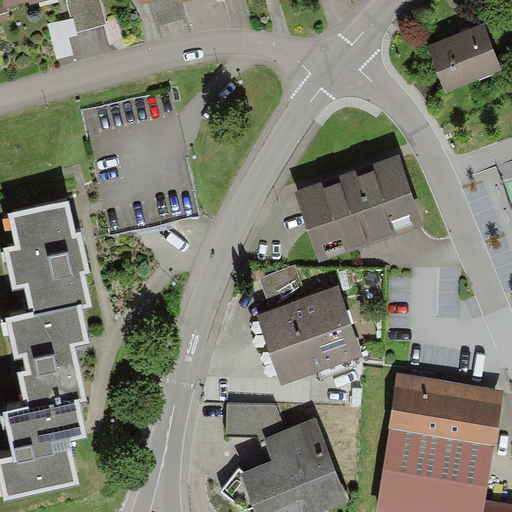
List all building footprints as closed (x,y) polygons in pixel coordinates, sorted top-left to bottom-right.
[(66,0),(61,2),(70,32),(102,23),(95,0),(66,0)] [(479,16),(420,38),(438,85),(497,63),(479,16)] [(391,148),(288,187),(313,254),(417,215),(391,148)] [(66,198),(9,211),(16,241),(2,244),(10,285),(24,282),(30,308),(76,298),(87,295),(81,268),(89,266),(81,229),(73,231),(66,198)] [(463,317),(463,279),(444,279),(444,317),(463,317)] [(332,282),(250,309),(274,377),(355,350),(332,282)] [(76,298),(30,308),(2,314),(10,349),(19,347),(22,362),(13,364),(20,398),(72,387),(82,385),(71,338),(84,335),(76,298)] [(496,389),(391,372),(383,423),(487,441),(496,389)] [(72,387),(20,398),(0,402),(0,407),(8,445),(0,446),(0,487),(69,473),(59,426),(79,422),(72,387)] [(309,412),(254,433),(262,452),(232,464),(211,488),(235,507),(249,503),(253,511),(322,511),(321,504),(338,495),(309,412)] [(487,441),(383,423),(365,420),(361,448),(378,451),(368,509),(383,511),(509,511),(511,504),(477,499),(487,441)]
